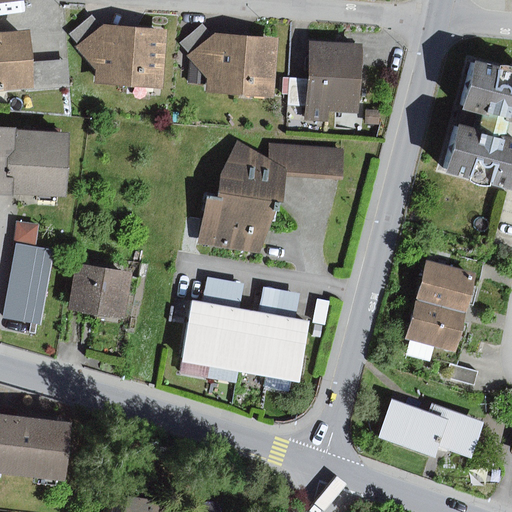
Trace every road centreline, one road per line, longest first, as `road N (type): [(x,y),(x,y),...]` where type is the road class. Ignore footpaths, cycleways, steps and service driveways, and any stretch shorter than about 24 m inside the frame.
road 1 (residential): [(438,18),(322,466)]
road 2 (tertiary): [(322,466),(0,367)]
road 3 (residential): [(184,0),(438,18)]
road 4 (unknown): [(367,292),(180,262)]
road 5 (tertiary): [(457,511),(322,466)]
